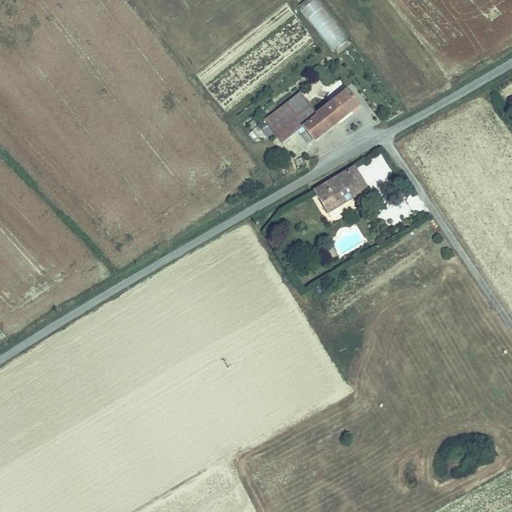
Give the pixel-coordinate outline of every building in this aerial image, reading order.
[(331,52),(347,41),(319,0),(311,0),(301,7),(331,52)] [(318,136),(360,105),(346,87),(331,98),(334,102),(307,122),(318,136)] [(300,149),(314,138),(286,101),(266,116),(278,131),(283,127),(300,149)] [(382,156),(368,164),(381,186),(395,177),(382,156)] [(355,166),(314,189),(324,206),(337,199),(340,204),(368,188),(355,166)] [(337,199),(324,206),(327,212),(340,204),(337,199)] [(332,258),(339,254),(333,244),(326,248),(332,258)]
